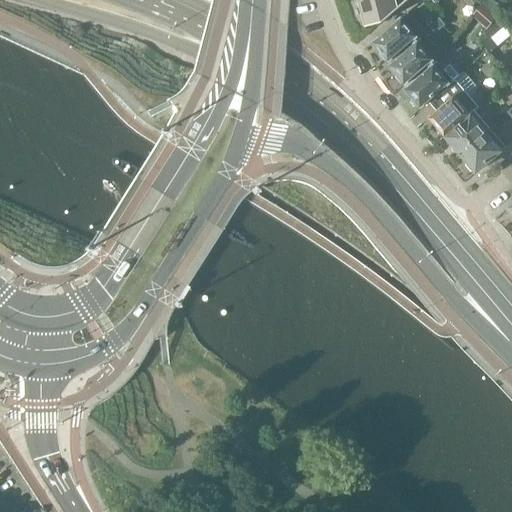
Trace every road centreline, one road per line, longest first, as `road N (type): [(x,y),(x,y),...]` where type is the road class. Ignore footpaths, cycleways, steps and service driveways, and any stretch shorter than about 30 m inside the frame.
road 1 (secondary): [(511,321),(385,166),(319,102),(198,35),(97,0)]
road 2 (tertiary): [(251,0),(232,81),(104,292),(84,315),(44,326)]
road 3 (tertiary): [(240,148),(298,147),(320,157),(511,351)]
road 4 (tertiary): [(42,368),(104,350),(135,322),(240,148)]
road 5 (residential): [(466,210),(372,103),(320,0)]
road 6 (tertiary): [(77,511),(43,444),(42,368)]
road 7 (tertiary): [(240,148),(254,96),(255,0)]
